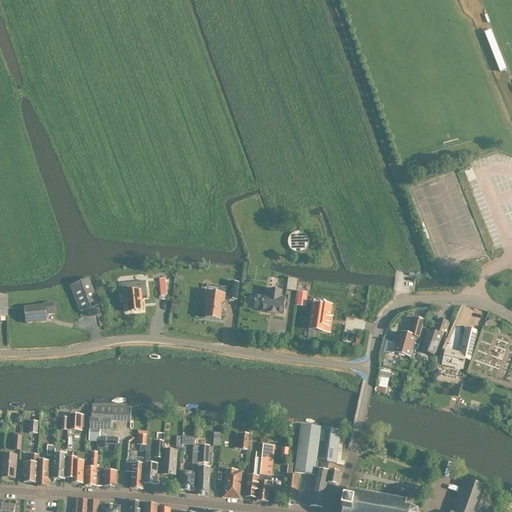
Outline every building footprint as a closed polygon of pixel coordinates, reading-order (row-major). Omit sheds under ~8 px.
[(488,24),(503,66),(509,64),(494,22),(488,24)] [(298,278),(287,276),(285,290),(296,291),(298,278)] [(69,284),(79,311),(98,303),(88,277),(69,284)] [(124,282),(117,283),(118,292),(124,291),(126,311),(142,309),(141,296),(147,295),(145,280),(124,282)] [(220,292),(204,290),(203,298),(206,301),(204,317),(220,319),(221,310),(220,309),(221,303),(223,301),(224,301),(224,296),(227,296),(227,298),(236,299),(238,281),(229,280),(228,288),(221,287),(220,292)] [(281,289),(268,287),(267,294),(263,294),(263,295),(255,294),(253,307),(261,308),(261,310),(267,310),(267,311),(277,313),(277,312),(283,313),(285,297),(280,296),(281,289)] [(306,291),(298,290),(296,304),(301,305),(301,303),(305,303),(306,291)] [(45,318),(45,313),(54,312),(52,301),(43,302),(43,303),(24,305),(26,322),(34,321),(33,319),(45,318)] [(311,303),(307,328),(324,330),(325,324),(328,325),(331,304),(317,302),(317,303),(311,303)] [(393,351),(409,355),(409,357),(412,358),(416,346),(417,347),(425,323),(422,322),(423,320),(412,317),(408,333),(399,331),(399,332),(394,331),(392,341),(382,338),(379,349),(383,350),(392,352),(393,351)] [(420,350),(433,355),(446,321),(439,318),(434,331),(428,329),(420,350)] [(444,349),(441,364),(462,368),(464,357),(469,358),(472,342),(475,343),(477,337),(474,336),(475,330),(465,328),(460,352),(444,349)] [(378,385),(387,387),(391,371),(382,369),(378,385)] [(451,394),(458,395),(461,384),(453,382),(451,394)] [(89,428),(99,428),(110,429),(110,418),(129,419),(130,405),(114,404),(91,403),(91,415),(90,415),(89,428)] [(68,430),(81,430),(82,414),(69,413),(68,430)] [(29,432),(37,433),(37,421),(29,421),(29,432)] [(294,471),(315,474),(321,426),(300,423),(294,471)] [(320,507),(321,507),(325,488),(324,484),(327,470),(327,468),(328,462),(332,462),(335,462),(340,429),(321,426),(315,468),(316,469),(315,474),(309,505),(320,507)] [(99,428),(89,428),(89,433),(88,439),(97,440),(97,433),(99,434),(99,428)] [(109,436),(110,429),(99,428),(99,434),(97,433),(97,440),(97,448),(105,449),(105,443),(118,444),(119,437),(109,436)] [(185,430),(185,438),(195,437),(195,429),(185,430)] [(239,448),(247,449),(248,433),(241,432),(239,448)] [(138,444),(145,444),(146,434),(139,433),(138,444)] [(144,463),(143,483),(155,484),(157,463),(147,463),(147,459),(149,459),(151,438),(147,438),(145,450),(144,462),(144,463)] [(154,457),(161,458),(163,440),(156,440),(154,457)] [(283,440),(283,452),(291,452),(291,440),(283,440)] [(198,462),(208,463),(209,445),(192,444),(192,456),(198,456),(198,462)] [(271,477),(274,445),(262,444),(261,451),(257,497),(256,497),(256,500),(267,501),(269,490),(280,491),(282,479),(271,477)] [(161,473),(175,475),(177,449),(163,448),(161,473)] [(96,470),(97,451),(91,451),(91,458),(90,467),(85,466),(84,485),(95,485),(96,470)] [(255,457),(253,475),(247,474),(244,496),(256,497),(257,497),(261,451),(253,451),(252,457),(255,457)] [(52,478),(64,479),(66,453),(54,452),(54,460),(53,460),(52,478)] [(65,473),(65,478),(71,478),(71,483),(82,483),(83,460),(84,453),(77,453),(77,457),(72,457),(66,456),(65,473)] [(23,481),(35,482),(37,454),(31,454),(30,462),(23,462),(22,474),(24,474),(23,481)] [(1,477),(14,478),(16,457),(3,456),(1,477)] [(178,488),(195,490),(197,462),(198,462),(198,456),(192,456),(191,470),(179,469),(178,488)] [(36,485),(47,486),(49,460),(43,460),(43,457),(38,457),(36,485)] [(130,488),(142,489),(142,483),(143,483),(144,463),(125,462),(125,471),(131,471),(130,488)] [(282,503),(294,504),(298,475),(291,474),(292,463),(287,462),(286,473),(282,503)] [(196,494),(208,495),(209,466),(197,466),(196,494)] [(222,497),(240,498),(242,470),(225,468),(222,497)] [(339,470),(330,469),(327,482),(336,484),(339,470)] [(95,485),(115,486),(116,470),(104,470),(96,470),(95,485)] [(472,480),(463,477),(451,511),(450,511),(474,511),(484,486),(484,485),(477,482),(472,480)] [(346,488),(344,501),(343,500),(340,511),(342,511),(341,511),(416,511),(416,510),(417,509),(416,508),(415,509),(411,507),(412,505),(410,505),(409,506),(405,505),(406,499),(396,497),(397,495),(395,495),(395,497),(387,495),(387,494),(386,493),(385,495),(378,494),(378,492),(376,492),(376,493),(368,492),(368,490),(366,490),(366,492),(358,490),(358,489),(357,488),(357,490),(346,488)] [(98,511),(99,500),(76,499),(74,511),(98,511)] [(140,511),(141,502),(129,501),(128,511),(140,511)] [(157,511),(158,504),(143,502),(142,511),(157,511)]
